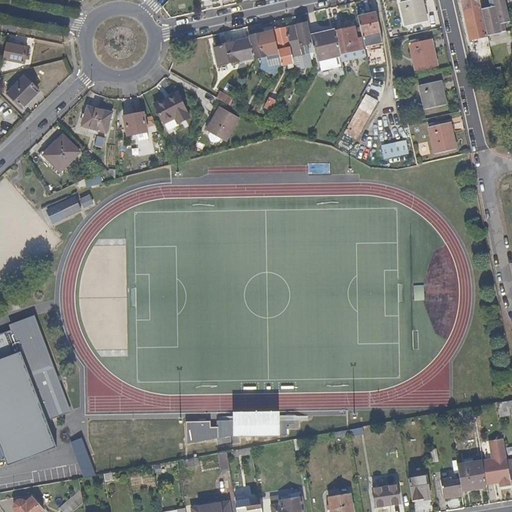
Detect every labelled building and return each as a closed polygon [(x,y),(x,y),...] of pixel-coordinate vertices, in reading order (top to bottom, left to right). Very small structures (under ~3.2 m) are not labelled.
[(427,23),(422,0),(416,0),(401,3),(407,28),(427,23)] [(488,37),(482,10),(479,0),(461,0),(470,40),(488,37)] [(510,23),(504,0),(489,0),(491,8),(488,8),(482,10),(488,37),(504,33),(503,25),(510,23)] [(383,44),(376,13),(358,17),(360,29),(362,39),(365,48),(383,44)] [(312,43),(311,36),(308,24),(286,29),(292,58),(302,55),(301,51),(300,46),(306,45),(312,43)] [(292,58),(286,29),(279,31),(278,28),(273,29),(274,32),(279,54),(282,67),(294,64),(292,58)] [(365,48),(362,39),(356,40),(355,30),(354,28),(335,32),(340,54),(351,52),(352,54),(360,52),(360,51),(365,50),(365,48)] [(335,32),(335,31),(311,36),(312,43),(317,63),(340,58),(340,54),(335,32)] [(266,57),(261,35),(260,32),(257,33),(257,36),(249,38),(250,39),(254,59),(255,60),(266,57)] [(279,54),(274,32),(261,35),(266,57),(279,54)] [(254,59),(250,39),(214,48),(219,67),(254,59)] [(437,68),(431,41),(410,46),(416,72),(437,68)] [(24,65),(27,49),(6,44),(3,61),(24,65)] [(372,79),(370,70),(359,71),(359,78),(372,79)] [(21,107),(38,91),(25,77),(8,94),(21,107)] [(446,106),(440,83),(420,87),(424,110),(446,106)] [(23,109),(40,92),(38,91),(21,107),(23,109)] [(189,118),(177,93),(153,105),(167,133),(179,127),(178,124),(189,118)] [(357,140),(378,101),(366,95),(345,133),(357,140)] [(270,112),(276,102),(270,99),(264,109),(270,112)] [(107,133),(112,114),(90,108),(85,127),(107,133)] [(225,143),(238,119),(220,108),(206,132),(225,143)] [(146,128),(144,117),(144,115),(143,113),(141,113),(141,114),(124,117),(127,136),(137,134),(139,140),(148,139),(146,128)] [(155,126),(151,116),(144,117),(146,128),(155,126)] [(455,150),(450,123),(429,128),(435,154),(455,150)] [(79,153),(62,137),(43,156),(60,173),(79,153)] [(409,155),(406,141),(381,146),(384,160),(409,155)] [(100,185),(98,178),(84,182),(86,189),(100,185)] [(94,203),(89,194),(80,199),(84,208),(94,203)] [(82,210),(74,196),(47,209),(53,223),(82,210)] [(56,372),(34,315),(10,324),(9,325),(11,329),(12,331),(46,420),(70,411),(56,372)] [(46,420),(12,331),(11,329),(0,332),(0,461),(4,460),(6,465),(56,448),(46,420)] [(476,421),(473,407),(461,409),(460,410),(463,423),(476,421)] [(287,436),(287,424),(294,424),(294,417),(283,416),(261,416),(233,416),(233,420),(218,419),(218,425),(210,425),(211,420),(185,419),(185,442),(210,438),(233,434),(233,435),(267,436),(287,436)] [(425,422),(424,418),(424,416),(411,419),(411,424),(425,422)] [(511,485),(508,469),(506,456),(503,438),(496,439),(499,458),(482,460),(482,462),(486,484),(496,482),(496,480),(499,480),(499,482),(500,487),(511,485)] [(95,476),(82,439),(71,443),(84,478),(95,476)] [(252,453),(252,447),(228,452),(228,457),(252,453)] [(230,467),(228,457),(228,452),(219,453),(221,468),(230,467)] [(200,464),(199,457),(185,460),(186,467),(200,464)] [(486,484),(482,462),(458,466),(460,480),(462,491),(486,488),(486,484)] [(113,482),(112,473),(104,474),(105,483),(113,482)] [(430,498),(426,476),(409,479),(412,501),(430,498)] [(462,491),(460,480),(452,481),(451,478),(441,479),(444,496),(453,494),(453,497),(462,496),(462,491)] [(400,503),(397,484),(372,488),(376,507),(400,503)] [(73,511),(83,503),(81,491),(81,490),(61,507),(64,511),(62,511),(73,511)] [(352,511),(350,494),(329,497),(331,511),(352,511)] [(41,511),(43,511),(32,497),(25,503),(24,502),(23,501),(22,501),(21,501),(19,500),(18,501),(17,501),(15,502),(15,504),(14,505),(14,507),(14,509),(16,511),(15,511),(41,511)] [(303,511),(301,498),(280,501),(279,497),(270,498),(272,511),(303,511)] [(230,511),(229,501),(190,507),(191,511),(230,511)]
